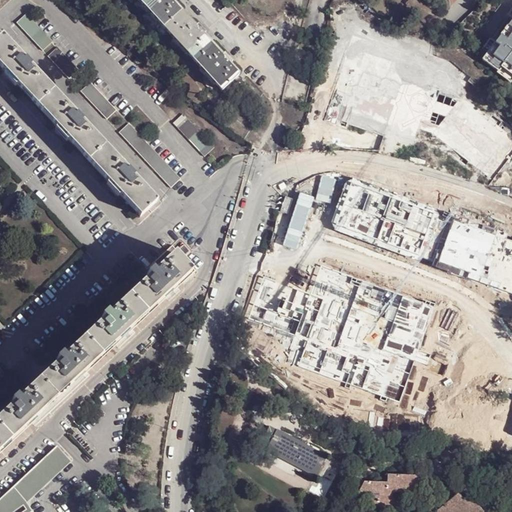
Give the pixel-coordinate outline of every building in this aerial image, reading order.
[(164,30),(181,14),(171,5),(175,1),(173,0),(137,0),(138,0),(164,30)] [(511,32),(506,28),(511,19),(511,9),(507,17),(508,18),(491,41),(489,40),(483,48),(488,52),(499,37),(505,42),(511,32)] [(164,30),(169,35),(185,19),(181,14),(164,30)] [(16,25),(43,52),(52,43),(36,26),(26,15),(16,25)] [(196,63),(212,48),(203,38),(206,36),(199,27),(196,30),(185,19),(169,35),(196,63)] [(511,19),(506,28),(511,32),(505,42),(499,37),(488,52),(482,60),(498,72),(501,68),(511,76),(511,19)] [(141,217),(157,202),(2,37),(0,39),(0,67),(11,79),(34,104),(62,134),(85,158),(115,190),(141,217)] [(446,86),(450,74),(347,41),(327,102),(331,106),(330,111),(333,112),(347,123),(377,133),(383,127),(413,136),(419,118),(433,122),(430,131),(439,134),(494,177),(505,163),(511,165),(511,131),(459,90),(444,110),(450,90),(446,86)] [(223,93),(239,78),(230,66),(232,64),(225,56),(222,59),(212,48),(196,63),(223,93)] [(48,58),(69,81),(78,71),(58,49),(48,58)] [(510,82),(511,80),(511,76),(501,68),(498,72),(498,73),(510,82)] [(81,93),(107,121),(117,111),(91,84),(81,93)] [(175,124),(174,125),(205,157),(207,155),(214,148),(184,116),(175,124)] [(171,189),(181,180),(146,143),(129,125),(120,134),(171,189)] [(480,221),(478,219),(453,210),(450,220),(465,226),(466,222),(476,226),(478,225),(480,223),(480,221)] [(275,230),(281,231),(284,217),(278,216),(275,230)] [(465,283),(486,291),(505,241),(484,233),(465,283)] [(178,250),(185,257),(191,251),(185,244),(178,250)] [(130,295),(146,314),(158,303),(159,305),(171,294),(181,284),(180,282),(191,271),(175,254),(155,273),(152,270),(147,275),(149,278),(130,295)] [(85,338),(101,356),(111,345),(114,347),(125,336),(136,325),(135,324),(146,314),(130,295),(110,315),(108,312),(102,317),(105,319),(85,338)] [(67,387),(69,388),(83,374),(91,367),(90,366),(101,356),(85,338),(65,357),(62,354),(57,359),(60,361),(51,369),(67,387)] [(285,356),(281,369),(287,372),(292,359),(285,356)] [(40,380),(56,397),(58,395),(67,387),(51,369),(42,378),(40,380)] [(28,391),(44,407),(56,397),(40,380),(28,391)] [(34,421),(46,409),(44,407),(28,391),(20,398),(17,396),(12,401),(14,403),(5,412),(22,430),(23,431),(34,421)] [(254,403),(250,411),(265,419),(269,411),(254,403)] [(486,406),(485,418),(495,419),(496,407),(486,406)] [(265,419),(250,411),(247,415),(262,423),(265,419)] [(0,428),(10,439),(16,434),(22,430),(5,412),(0,416),(0,428)] [(264,434),(271,438),(276,431),(269,426),(264,434)] [(0,452),(0,451),(0,448),(10,439),(0,428),(0,452)] [(316,476),(326,457),(318,453),(317,454),(305,448),(306,446),(291,438),(290,439),(286,437),(286,436),(276,431),(271,438),(266,448),(309,470),(308,472),(316,476)] [(59,447),(0,501),(0,511),(8,511),(21,503),(24,501),(44,482),(70,459),(59,447)] [(389,510),(402,510),(402,499),(395,499),(395,495),(417,496),(418,478),(387,477),(387,484),(363,484),(357,496),(371,496),(371,500),(378,500),(377,505),(380,505),(379,509),(389,510)] [(483,511),(470,495),(464,499),(459,494),(438,511),(439,511),(483,511)] [(378,500),(371,500),(371,509),(379,509),(380,505),(377,505),(378,500)] [(21,503),(8,511),(27,511),(27,510),(21,503)]
